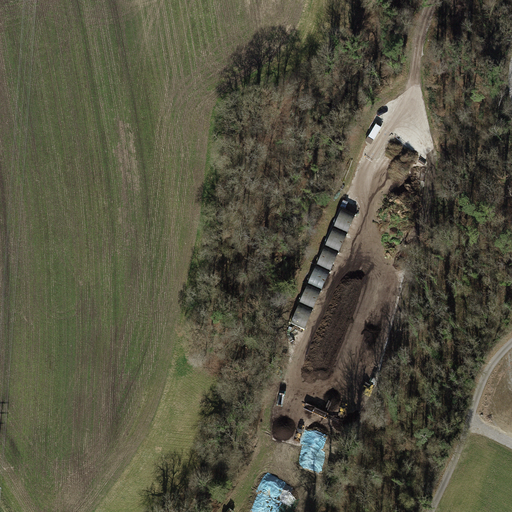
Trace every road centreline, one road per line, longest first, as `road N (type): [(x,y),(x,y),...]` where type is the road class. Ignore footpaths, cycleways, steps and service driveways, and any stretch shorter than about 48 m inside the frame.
road 1 (track): [(316,511),(370,408),(428,209),(412,87),(415,45),(433,0)]
road 2 (track): [(430,511),(463,449),(481,384),(511,339)]
